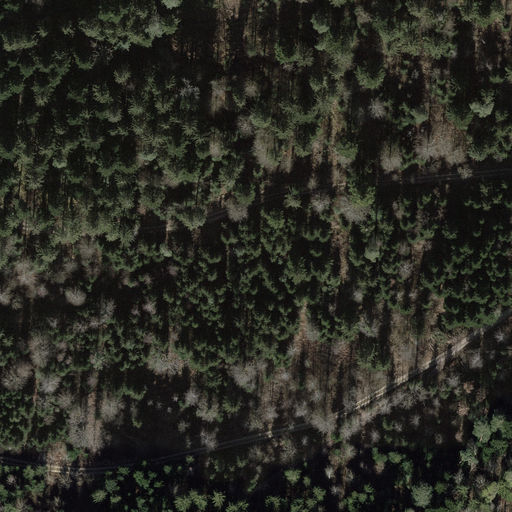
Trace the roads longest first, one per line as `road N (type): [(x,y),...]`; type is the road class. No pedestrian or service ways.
road 1 (track): [(0,463),(56,472),(107,468),(246,441),(342,410),(458,354),(511,313)]
road 2 (track): [(0,215),(37,227),(143,229),(194,222),(291,190),(511,170)]
road 3 (track): [(238,511),(419,371)]
